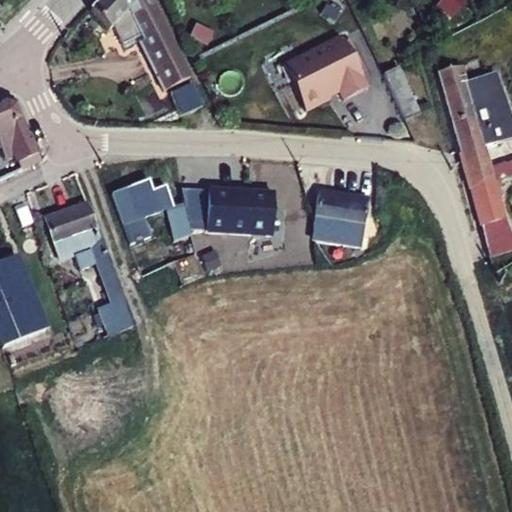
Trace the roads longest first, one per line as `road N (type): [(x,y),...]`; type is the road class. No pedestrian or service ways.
road 1 (residential): [(13,47),(43,123),(77,146),(142,140),(346,150),(413,164),(432,182),(464,266)]
road 2 (unclassified): [(511,429),(464,266)]
